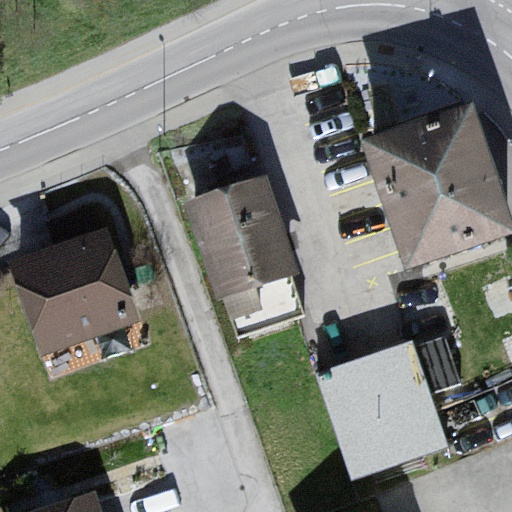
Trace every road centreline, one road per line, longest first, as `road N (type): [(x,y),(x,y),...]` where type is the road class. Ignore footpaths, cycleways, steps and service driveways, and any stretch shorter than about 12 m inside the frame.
road 1 (residential): [(0,152),(328,11),(451,16)]
road 2 (unknown): [(121,140),(225,408),(233,451),(214,511)]
